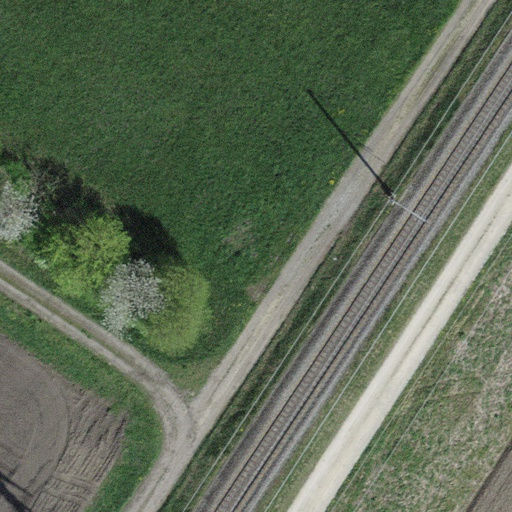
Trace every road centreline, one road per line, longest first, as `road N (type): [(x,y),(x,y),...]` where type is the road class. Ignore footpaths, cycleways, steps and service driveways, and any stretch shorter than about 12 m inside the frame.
road 1 (track): [(213,427),(486,0)]
road 2 (track): [(511,204),(309,511)]
road 3 (track): [(213,427),(0,280)]
